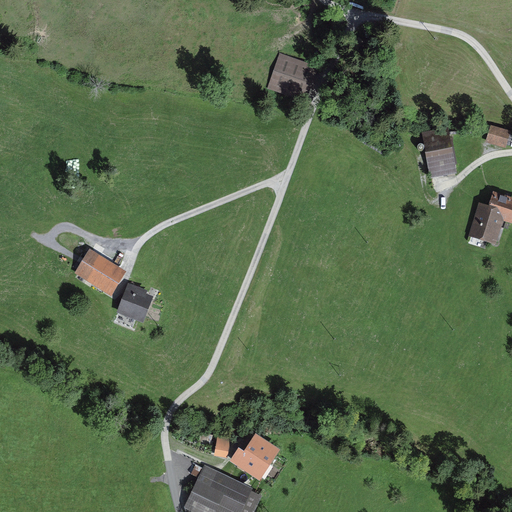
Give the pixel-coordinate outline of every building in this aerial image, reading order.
[(510,133),(490,128),(485,145),(506,151),(510,133)] [(451,151),(425,157),(430,182),(457,177),(451,151)] [(488,200),(480,198),(470,232),(497,240),(505,215),(511,217),(511,194),(492,189),(488,200)] [(128,268),(91,246),(76,270),(113,292),(128,268)] [(152,294),(124,285),(117,307),(144,317),(152,294)] [(276,450),(257,438),(246,456),(239,451),(233,461),(260,477),(276,450)] [(232,442),(218,439),(216,452),(230,454),(232,442)] [(252,511),(263,489),(206,463),(185,507),(194,511),(214,511),(216,510),(221,511),(252,511)]
